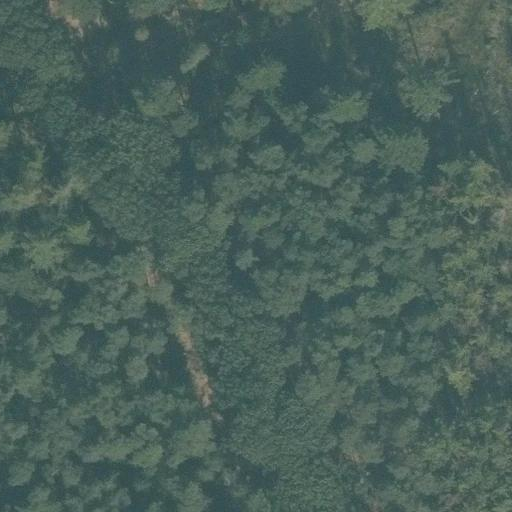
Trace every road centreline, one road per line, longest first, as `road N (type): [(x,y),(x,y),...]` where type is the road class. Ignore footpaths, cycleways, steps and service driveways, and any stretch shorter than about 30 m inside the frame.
road 1 (track): [(0,28),(139,195),(229,321),(305,511)]
road 2 (track): [(511,347),(422,442),(324,511)]
